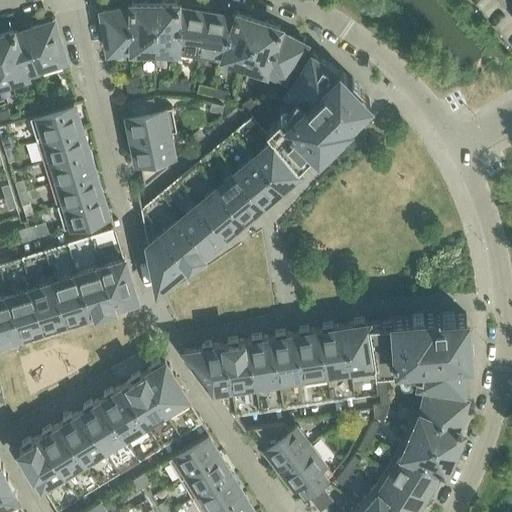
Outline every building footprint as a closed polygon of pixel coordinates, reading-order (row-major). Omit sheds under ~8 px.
[(131,5),(102,10),(108,50),(132,46),(133,46),(133,1),(132,1),(132,4),(131,4),(131,5)] [(133,46),(132,46),(132,54),(154,54),(154,1),(133,1),(133,46)] [(176,1),(154,1),(154,54),(177,54),(177,46),(176,46),(176,1)] [(177,1),(176,1),(176,46),(177,46),(200,50),(207,6),(193,3),(192,7),(178,5),(178,3),(177,4),(177,1)] [(220,12),(221,8),(207,6),(200,50),(223,53),(224,54),(238,10),(237,10),(236,13),(235,13),(235,14),(220,12)] [(249,18),(250,15),(238,10),(224,54),(223,53),(220,61),(242,68),(257,21),(249,18)] [(38,66),(65,58),(53,19),(25,28),(37,66),(38,66)] [(257,21),(242,68),(263,75),(265,68),(265,67),(279,24),(266,20),(265,24),(257,21)] [(280,27),(279,27),(280,24),(279,24),(265,67),(265,68),(287,79),(306,42),(279,29),(280,27)] [(28,77),(40,73),(38,66),(37,66),(25,28),(15,31),(14,30),(13,30),(13,27),(0,31),(0,45),(10,76),(9,77),(11,84),(29,78),(28,77)] [(0,79),(9,77),(10,76),(0,45),(0,79)] [(286,89),(294,94),(292,98),(293,98),(284,112),(283,112),(266,129),(272,136),(285,152),(286,151),(299,168),(300,167),(299,166),(316,150),(317,152),(331,138),(332,139),(333,138),(332,137),(340,130),(340,131),(342,129),(341,129),(349,121),(347,119),(351,115),(352,116),(353,115),(354,117),(362,109),(361,107),(362,107),(361,106),(369,98),(359,87),(358,85),(360,84),(353,77),(351,78),(350,77),(349,77),(339,67),(338,68),(327,61),(311,51),(286,89)] [(133,76),(136,91),(144,89),(141,74),(133,76)] [(133,76),(125,78),(128,92),(136,91),(133,76)] [(159,79),(158,87),(174,88),(174,80),(159,79)] [(174,80),(174,88),(189,89),(190,81),(174,80)] [(199,82),(197,91),(212,94),(214,86),(199,82)] [(214,86),(212,94),(227,98),(229,90),(214,86)] [(63,90),(46,96),(48,104),(66,98),(63,90)] [(127,116),(126,116),(127,118),(128,118),(130,128),(129,128),(129,130),(130,130),(132,138),(169,131),(177,129),(172,105),(156,108),(153,95),(128,100),(131,113),(127,114),(127,116)] [(46,96),(29,101),(31,109),(48,104),(46,96)] [(250,96),(244,101),(253,112),(259,106),(250,96)] [(211,101),(210,109),(221,112),(223,104),(211,101)] [(80,122),(77,112),(78,112),(77,110),(76,111),(74,102),(30,116),(37,139),(81,125),(80,123),(81,123),(81,121),(80,122)] [(259,106),(253,112),(261,122),(268,117),(259,106)] [(0,118),(11,115),(8,107),(0,109),(0,118)] [(84,134),(85,134),(84,132),(83,132),(81,125),(37,139),(44,160),(88,147),(87,145),(88,145),(87,143),(84,134)] [(199,127),(190,135),(195,141),(204,133),(199,127)] [(165,155),(174,153),(169,131),(132,138),(133,145),(132,145),(133,147),(134,147),(136,156),(135,157),(135,158),(136,158),(136,161),(140,160),(144,182),(145,183),(167,164),(165,155)] [(9,135),(2,137),(5,149),(13,146),(9,135)] [(297,171),(299,170),(298,169),(299,168),(286,151),(285,152),(272,136),(254,151),(281,184),(288,177),(289,178),(290,177),(291,179),(298,173),(297,171)] [(13,146),(5,149),(9,160),(16,158),(13,146)] [(94,167),(95,167),(94,165),(93,165),(90,156),(91,156),(91,154),(90,154),(88,147),(44,160),(50,182),(94,168),(94,167)] [(274,189),(281,184),(254,151),(235,167),(262,199),(263,198),(264,199),(265,198),(267,199),(274,193),(273,191),(274,190),(274,189)] [(262,199),(235,167),(217,182),(244,214),(245,213),(246,214),(247,213),(248,214),(256,208),(254,207),(256,206),(255,205),(262,199)] [(94,168),(50,182),(57,204),(101,190),(101,189),(102,188),(101,187),(100,187),(97,178),(98,177),(98,176),(97,176),(94,168)] [(23,178),(15,181),(19,192),(26,190),(23,178)] [(9,182),(1,185),(5,196),(13,194),(9,182)] [(237,220),(244,214),(217,182),(198,197),(225,230),(227,229),(227,230),(229,228),(230,230),(237,224),(236,222),(237,221),(237,220)] [(26,190),(19,192),(22,204),(30,201),(26,190)] [(107,209),(104,199),(105,199),(104,197),(103,198),(101,190),(57,204),(64,227),(108,213),(107,211),(108,210),(108,209),(107,209)] [(13,194),(5,196),(9,208),(16,205),(13,194)] [(218,238),(219,236),(218,236),(225,230),(198,197),(180,213),(199,235),(207,245),(208,244),(209,245),(210,244),(211,245),(219,239),(218,238)] [(199,253),(201,252),(200,251),(207,245),(199,235),(180,213),(162,228),(180,250),(189,260),(190,260),(192,259),(193,261),(200,254),(199,253)] [(26,226),(30,237),(37,235),(33,224),(26,226)] [(26,226),(19,228),(22,240),(30,237),(26,226)] [(179,270),(180,268),(189,260),(180,250),(162,228),(147,240),(153,267),(152,267),(152,269),(153,269),(155,278),(154,279),(154,280),(155,280),(157,287),(170,276),(170,277),(172,276),(173,277),(180,271),(179,270)] [(121,256),(100,262),(109,290),(112,302),(121,300),(121,301),(123,300),(124,302),(133,299),(132,297),(134,297),(134,296),(137,295),(134,288),(135,288),(135,286),(134,286),(131,277),(132,277),(132,275),(131,275),(124,255),(121,256)] [(111,303),(112,302),(109,290),(100,262),(77,269),(85,296),(90,309),(98,307),(98,308),(100,307),(101,309),(110,306),(110,304),(111,304),(111,303)] [(81,312),(90,309),(85,296),(77,269),(54,276),(67,316),(68,316),(68,317),(70,317),(71,318),(80,316),(79,314),(81,313),(81,312)] [(58,319),(67,316),(54,276),(31,284),(44,324),(45,323),(45,324),(47,324),(48,325),(57,323),(56,321),(58,320),(58,319)] [(34,328),(35,327),(35,326),(44,324),(31,284),(8,291),(21,331),(22,330),(22,331),(24,331),(25,333),(34,330),(34,328)] [(12,333),(21,331),(8,291),(0,293),(0,338),(1,338),(2,340),(11,337),(11,335),(12,334),(12,333)] [(368,319),(371,340),(370,340),(373,361),(374,370),(399,368),(399,367),(416,369),(416,370),(419,371),(418,381),(463,387),(466,368),(469,356),(470,356),(468,341),(469,341),(469,339),(471,339),(470,329),(469,329),(468,327),(467,327),(466,313),(455,313),(454,313),(454,311),(442,312),(442,314),(441,314),(441,315),(436,315),(435,313),(424,314),(424,313),(422,313),(422,314),(413,314),(412,313),(411,314),(411,315),(392,316),(392,318),(369,320),(368,319)] [(370,340),(371,340),(368,319),(366,319),(366,318),(364,318),(363,317),(354,318),(354,320),(352,320),(352,321),(343,323),(350,364),(373,361),(370,340)] [(321,326),(320,326),(326,368),(350,364),(343,323),(335,324),(334,323),(332,323),(332,321),(323,323),(323,325),(321,325),(321,326)] [(299,329),(297,329),(297,330),(296,330),(302,372),(326,368),(320,326),(311,328),(311,327),(309,327),(308,325),(299,327),(299,329)] [(275,332),(273,332),(274,333),(272,334),(279,375),(302,372),(296,330),(287,331),(287,330),(285,331),(285,329),(275,330),(275,332)] [(252,336),(250,336),(250,337),(248,337),(255,379),(279,375),(272,334),(263,335),(263,334),(261,334),(261,332),(251,334),(252,336)] [(228,338),(228,339),(226,340),(226,341),(225,341),(231,383),(255,379),(248,337),(240,339),(239,338),(238,338),(237,336),(228,338)] [(202,341),(202,343),(200,344),(200,345),(184,347),(188,353),(187,354),(188,355),(189,354),(195,362),(194,363),(195,364),(196,364),(213,385),(231,383),(225,341),(214,342),(212,342),(211,340),(202,341)] [(174,373),(169,365),(170,364),(169,363),(168,363),(165,357),(162,359),(162,358),(160,359),(159,357),(151,362),(152,364),(150,365),(151,366),(143,370),(165,406),(187,393),(175,375),(176,374),(175,373),(174,373)] [(130,377),(130,378),(123,383),(145,419),(165,406),(143,370),(142,371),(141,370),(140,371),(139,370),(130,375),(131,376),(130,377)] [(385,376),(377,377),(379,391),(387,390),(385,376)] [(103,395),(102,395),(124,431),(145,419),(123,383),(115,388),(114,387),(113,388),(112,386),(103,391),(104,393),(103,394),(103,395)] [(420,411),(462,429),(463,428),(460,427),(460,426),(459,426),(466,397),(426,387),(421,410),(420,411)] [(387,390),(379,391),(381,404),(389,403),(387,390)] [(84,405),(82,406),(83,407),(82,408),(104,444),(124,431),(102,395),(94,400),(94,399),(92,400),(91,398),(83,404),(84,405)] [(420,411),(421,410),(413,407),(405,428),(454,449),(462,429),(420,411)] [(62,419),(62,420),(61,420),(83,456),(104,444),(82,408),(74,412),(72,413),(71,411),(63,416),(64,418),(62,419)] [(357,417),(351,427),(358,431),(364,420),(357,417)] [(365,433),(373,437),(380,423),(372,419),(365,433)] [(43,430),(41,431),(42,432),(41,433),(63,469),(83,456),(61,420),(54,425),(53,424),(51,425),(50,424),(42,429),(43,430)] [(268,444),(265,446),(267,448),(266,449),(267,450),(268,449),(274,457),(273,458),(274,459),(275,459),(280,465),(310,442),(296,423),(289,428),(283,421),(254,425),(268,444)] [(405,428),(396,448),(445,469),(454,449),(405,428)] [(22,445),(19,446),(23,452),(22,453),(23,454),(24,454),(29,462),(28,462),(29,464),(30,463),(41,482),(63,469),(41,433),(33,438),(33,437),(31,438),(30,436),(22,441),(23,443),(21,444),(22,445)] [(215,445),(210,436),(210,434),(209,435),(207,433),(168,457),(181,478),(188,474),(187,473),(220,453),(216,446),(217,446),(216,444),(215,445)] [(365,433),(358,446),(366,450),(373,437),(365,433)] [(292,480),(291,481),(292,482),(293,482),(294,484),(297,482),(305,492),(333,472),(310,442),(280,465),(284,471),(284,472),(285,473),(286,473),(292,480)] [(396,449),(385,467),(428,495),(436,483),(433,481),(435,477),(441,469),(442,469),(442,468),(445,470),(445,469),(396,448),(396,449)] [(220,453),(187,473),(188,474),(181,478),(192,496),(199,491),(199,492),(232,472),(228,466),(228,465),(228,464),(227,464),(222,456),(222,455),(221,454),(220,453)] [(345,466),(351,471),(361,458),(354,453),(345,466)] [(0,503),(17,495),(8,475),(9,475),(8,473),(7,474),(3,465),(3,463),(2,463),(0,459),(0,503)] [(345,466),(335,478),(342,483),(351,471),(345,466)] [(421,507),(428,495),(385,467),(373,486),(372,486),(400,511),(413,511),(417,505),(421,507)] [(144,472),(137,476),(143,486),(150,482),(144,472)] [(199,491),(192,496),(201,511),(211,511),(244,492),(239,485),(240,485),(239,483),(239,484),(233,475),(234,475),(233,473),(232,474),(232,472),(199,492),(199,491)] [(137,476),(131,480),(137,490),(143,486),(137,476)] [(400,511),(372,486),(357,503),(368,511),(400,511)] [(317,492),(327,504),(333,499),(324,487),(317,492)] [(211,511),(254,511),(255,511),(251,505),(252,504),(251,503),(250,503),(245,495),(246,494),(245,493),(244,493),(244,492),(211,511)] [(317,492),(311,497),(320,509),(327,504),(317,492)] [(77,511),(107,511),(99,499),(77,511)] [(165,499),(158,503),(163,511),(167,511),(171,510),(165,499)] [(368,511),(357,503),(349,511),(368,511)]
